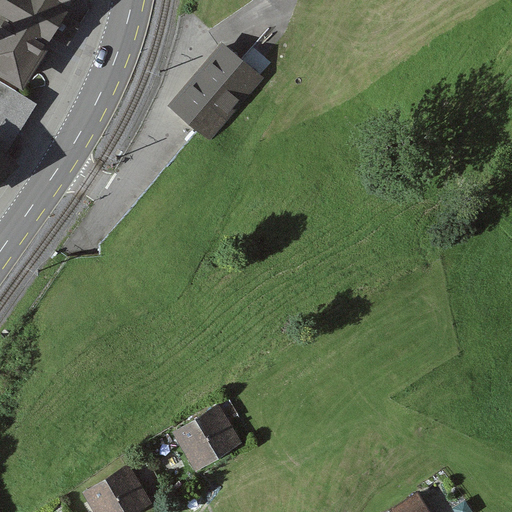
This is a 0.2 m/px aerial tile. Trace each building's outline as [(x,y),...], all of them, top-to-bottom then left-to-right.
[(1,0),(0,3),(0,63),(25,79),(73,0),(1,0)] [(222,43),(170,110),(215,145),(267,77),(222,43)] [(0,177),(17,163),(0,143),(0,177)] [(208,405),(162,435),(187,474),(233,445),(208,405)] [(112,466),(65,498),(74,511),(126,511),(138,504),(112,466)] [(419,511),(408,492),(373,511),(419,511)]
